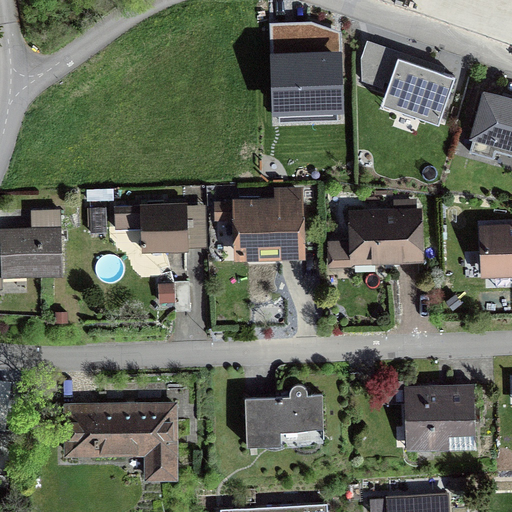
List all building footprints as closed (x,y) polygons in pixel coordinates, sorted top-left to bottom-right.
[(201,0),(200,6),(224,9),(225,0),(201,0)] [(239,31),(252,31),(252,12),(239,12),(239,31)] [(266,66),(268,114),(278,114),(279,119),(339,116),(339,112),(347,111),(346,68),(351,68),(350,51),(346,52),(346,39),(342,39),(342,28),(312,17),(269,18),(270,41),(265,41),(266,54),(263,54),(263,66),(266,66)] [(381,99),(439,120),(455,72),(444,67),(445,64),(367,37),(361,55),(362,78),(385,86),(381,99)] [(493,155),(495,147),(497,148),(495,156),(511,160),(511,91),(483,84),(469,134),(475,135),(471,149),(493,155)] [(304,183),(274,184),(274,193),(232,194),(232,198),(214,198),(214,219),(233,218),(234,257),(306,255),(304,183)] [(87,199),(115,198),(114,187),(87,187),(87,199)] [(393,198),(393,206),(348,207),(349,236),(327,237),(328,266),(355,265),(355,270),(376,269),(375,261),(424,259),(422,205),(417,205),(417,197),(393,198)] [(141,227),(142,249),(189,248),(189,245),(208,245),(207,202),(187,202),(187,199),(140,200),(140,202),(114,203),(115,228),(141,227)] [(107,231),(107,204),(89,205),(90,231),(107,231)] [(31,224),(0,224),(0,246),(1,270),(0,270),(0,287),(3,287),(2,275),(17,275),(17,280),(26,280),(26,274),(63,273),(61,206),(30,207),(31,224)] [(511,272),(511,219),(479,221),(480,274),(511,272)] [(174,265),(181,265),(181,251),(173,252),(174,265)] [(285,308),(280,275),(254,279),(256,289),(249,291),(252,314),(285,308)] [(175,300),(175,312),(191,311),(190,280),(158,281),(159,301),(175,300)] [(453,307),(462,301),(456,292),(446,298),(453,307)] [(56,321),(68,321),(68,309),(56,309),(56,321)] [(218,314),(221,319),(227,316),(224,311),(218,314)] [(476,444),(474,380),(404,383),(404,386),(396,387),(396,399),(404,398),(405,428),(401,428),(401,445),(406,444),(406,447),(476,444)] [(297,381),(295,382),(293,383),(291,385),(290,388),(289,390),(289,392),(245,393),(246,443),(281,442),(281,444),(308,443),(308,427),(324,427),(323,391),(308,392),(308,389),(307,387),(307,386),(305,384),(304,382),(300,381),(297,381)] [(63,400),(64,455),(120,454),(120,460),(143,460),(144,478),(178,478),(177,398),(63,400)] [(450,511),(449,489),(386,492),(386,495),(370,496),(370,511),(450,511)] [(333,511),(333,496),(219,501),(219,511),(333,511)]
